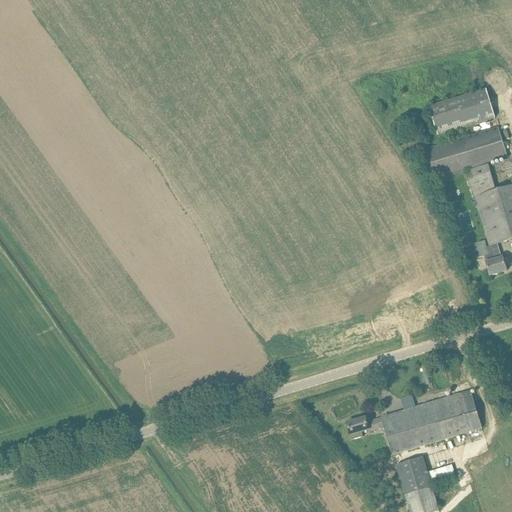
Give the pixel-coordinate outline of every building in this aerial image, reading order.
[(495,119),(487,91),(486,90),(430,107),(438,136),(495,119)] [(498,127),(423,150),(432,181),(508,158),(498,127)] [(467,171),(489,247),(498,244),(511,239),(511,186),(496,191),(489,165),(467,171)] [(498,244),(489,247),(486,248),(484,242),(473,245),(477,258),(484,256),(490,277),(507,272),(502,258),(498,244)] [(385,428),(385,430),(393,455),(482,429),(471,391),(382,418),(382,419),(367,423),(365,418),(347,424),(352,441),(363,437),(362,433),(368,431),(368,433),(385,428)] [(490,511),(511,511),(511,443),(510,436),(493,440),(496,450),(474,456),(490,511)] [(405,496),(432,487),(428,472),(424,458),(396,466),(405,496)] [(452,465),(428,472),(432,487),(456,480),(452,465)]
